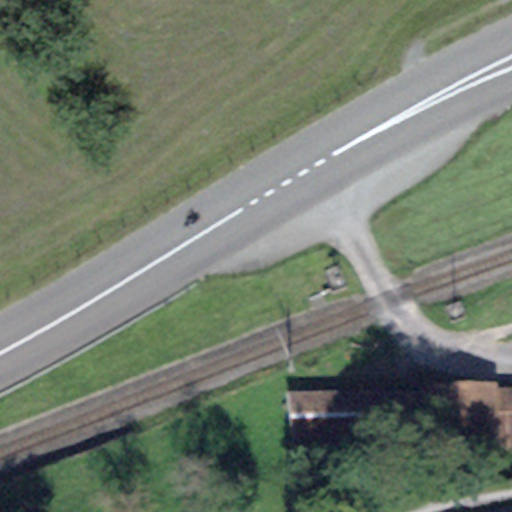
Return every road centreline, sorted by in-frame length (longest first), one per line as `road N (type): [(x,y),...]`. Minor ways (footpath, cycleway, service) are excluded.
road 1 (secondary): [(511,61),(315,164),(0,353)]
road 2 (track): [(315,164),(425,357),(511,370)]
